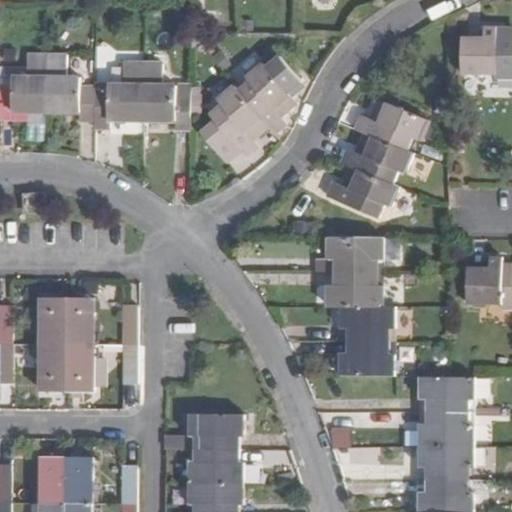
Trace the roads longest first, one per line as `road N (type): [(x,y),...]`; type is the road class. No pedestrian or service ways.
road 1 (residential): [(419,0),(335,77),(299,158),(179,243)]
road 2 (residential): [(321,511),(262,345),(224,286),(179,243)]
road 3 (residential): [(179,243),(102,189),(35,172),(0,176)]
road 4 (residential): [(151,423),(153,261)]
road 5 (residential): [(0,260),(153,261)]
road 6 (residential): [(151,423),(0,422)]
